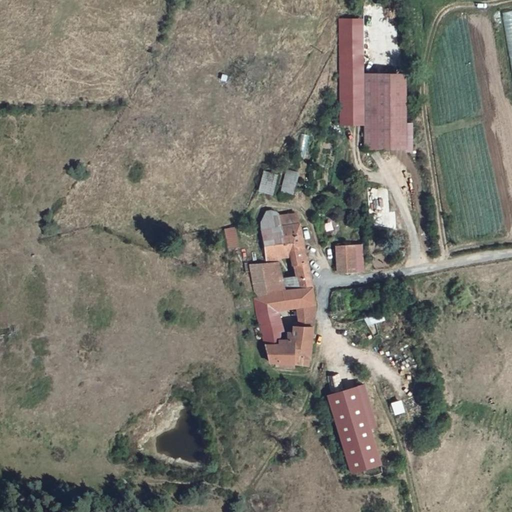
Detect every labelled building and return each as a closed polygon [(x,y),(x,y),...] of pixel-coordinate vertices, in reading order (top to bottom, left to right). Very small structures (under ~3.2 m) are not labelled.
[(511,73),(511,10),(502,12),(511,73)] [(370,72),(364,18),(340,20),(352,126),(375,123),(370,72)] [(411,69),(370,72),(375,123),(377,147),(419,143),(411,69)] [(285,193),(280,172),(268,175),(271,195),(285,193)] [(250,199),(263,197),(261,179),(248,181),(250,199)] [(282,216),(290,214),(292,208),(283,208),(282,216)] [(276,311),(296,309),(318,307),(336,305),(316,220),(314,221),(312,210),(303,212),(305,223),(288,227),(280,228),(278,229),(284,260),(294,259),(294,253),(311,251),(321,288),(300,291),(280,293),(274,293),(276,311)] [(305,223),(303,212),(290,214),(288,227),(305,223)] [(280,228),(288,227),(290,214),(282,216),(280,228)] [(255,245),(252,225),(242,227),(244,247),(255,245)] [(382,262),(379,241),(353,244),(356,271),(375,268),(375,265),(375,263),(382,262)] [(284,260),(276,262),(280,293),(300,291),(294,259),(284,260)] [(269,263),(274,289),(274,293),(280,293),(276,262),(269,263)] [(321,329),(335,328),(335,327),(338,309),(336,305),(318,307),(321,329)] [(287,367),(313,367),(308,341),(302,341),(296,309),(276,311),(287,367)] [(365,324),(384,319),(382,311),(363,316),(365,324)] [(308,341),(313,367),(330,367),(335,328),(321,329),(316,329),(316,333),(309,334),(308,341)] [(389,402),(393,413),(402,410),(399,399),(389,402)] [(355,424),(369,472),(398,464),(384,416),(355,424)]
